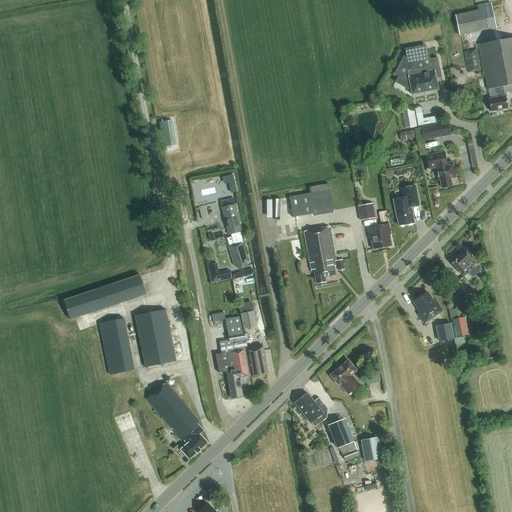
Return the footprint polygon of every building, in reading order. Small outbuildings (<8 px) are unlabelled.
[(478,10),(452,16),(456,36),(495,28),(490,3),(477,5),(478,10)] [(511,38),(479,44),(488,90),(494,89),(496,98),(488,99),(491,112),(508,109),(505,93),(511,91),(511,38)] [(392,74),(396,77),(393,83),(411,93),(411,95),(438,90),(436,79),(441,78),(440,70),(437,58),(428,60),(426,45),(404,49),(406,59),(402,57),(392,74)] [(464,52),(468,73),(480,71),(477,50),(464,52)] [(418,107),(421,125),(440,122),(439,116),(427,117),(425,106),(418,107)] [(406,128),(419,127),(418,107),(405,108),(406,128)] [(158,122),(163,147),(176,145),(172,120),(158,122)] [(420,127),(423,141),(438,138),(435,124),(420,127)] [(452,162),(447,163),(444,152),(426,156),(429,169),(436,168),(438,180),(440,180),(442,188),(452,186),(450,179),(456,178),(452,162)] [(329,184),(288,190),(292,217),(312,214),(312,216),(333,213),(329,184)] [(399,226),(414,223),(411,210),(412,210),(411,207),(418,205),(415,186),(402,188),(404,198),(393,200),(396,218),(397,218),(399,226)] [(243,246),(242,243),(244,242),(235,204),(221,208),(228,236),(231,235),(231,237),(227,238),(229,247),(228,247),(234,266),(237,265),(238,269),(247,266),(246,262),(248,261),(247,255),(249,255),(246,247),(244,248),(244,246),(243,246)] [(357,206),(360,220),(375,218),(372,204),(357,206)] [(390,210),(381,212),(383,221),(392,219),(390,210)] [(373,249),(391,246),(389,236),(391,235),(389,225),(368,229),(370,239),(371,239),(373,249)] [(334,262),(336,261),(330,228),(304,232),(311,273),(314,273),(316,284),(326,283),(325,277),(335,276),(334,267),(335,267),(334,262)] [(480,267),(478,264),(466,252),(457,260),(455,260),(452,262),(452,264),(464,277),(468,273),(473,278),(481,270),(480,267)] [(63,300),(70,320),(146,294),(140,274),(63,300)] [(423,323),(442,311),(437,302),(435,303),(428,293),(413,303),(420,313),(417,314),(423,323)] [(166,309),(134,316),(144,368),(177,361),(166,309)] [(240,314),(243,330),(257,327),(254,311),(240,314)] [(244,350),(246,349),(247,349),(244,331),(242,332),(239,316),(225,319),(229,340),(219,342),(221,354),(215,355),(219,374),(226,372),(231,399),(243,397),(239,379),(249,377),(244,350)] [(452,320),(455,338),(468,335),(465,317),(452,320)] [(124,318),(99,323),(109,376),(135,370),(124,318)] [(453,339),(450,324),(435,326),(438,342),(453,339)] [(263,346),(247,349),(246,349),(251,377),(252,376),(253,378),(256,378),(258,375),(268,373),(263,346)] [(348,392),(358,384),(351,375),(356,371),(348,361),(330,375),(339,386),(341,384),(348,392)] [(368,383),(379,380),(377,375),(366,378),(368,383)] [(197,424),(199,422),(166,383),(146,399),(172,429),(175,431),(174,432),(182,442),(184,440),(187,444),(181,450),(189,459),(196,453),(197,453),(200,450),(199,450),(207,443),(199,434),(203,431),(197,424)] [(307,394),(295,404),(310,424),(311,424),(315,428),(327,419),(324,414),(328,411),(328,409),(320,399),(315,403),(307,394)] [(345,461),(358,456),(344,420),(329,426),(338,448),(342,454),(345,461)] [(362,442),(366,461),(381,457),(377,439),(362,442)]
